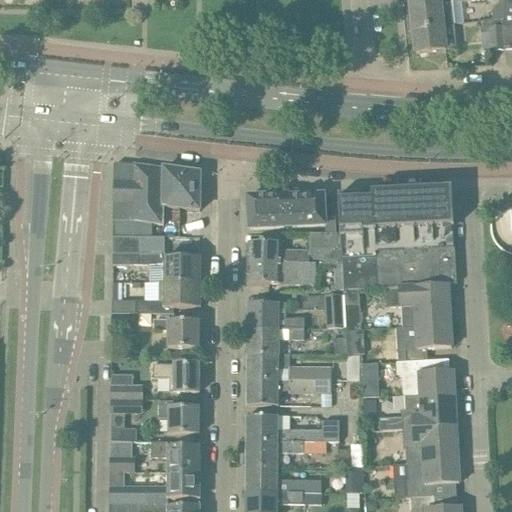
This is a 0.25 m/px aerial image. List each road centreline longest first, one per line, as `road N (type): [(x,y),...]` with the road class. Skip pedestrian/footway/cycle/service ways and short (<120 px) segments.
road 1 (secondary): [(108,124),(351,147),(511,151)]
road 2 (tertiary): [(44,119),(22,511)]
road 3 (tertiary): [(48,511),(78,121)]
road 4 (residential): [(219,511),(219,151)]
road 5 (secondary): [(368,103),(69,70)]
road 6 (residential): [(219,151),(469,170)]
road 7 (residential): [(476,380),(469,170)]
road 8 (residential): [(511,88),(368,85)]
road 9 (secondary): [(511,106),(368,103)]
road 10 (residential): [(483,511),(476,380)]
